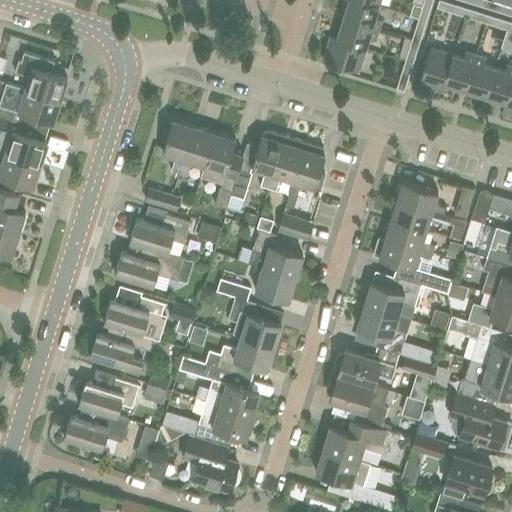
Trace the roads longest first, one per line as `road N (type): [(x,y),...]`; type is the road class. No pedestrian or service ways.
road 1 (residential): [(254,511),(271,484),(330,300),(379,117)]
road 2 (tertiary): [(50,318),(124,88),(125,59)]
road 3 (residential): [(9,450),(204,511)]
road 4 (residential): [(277,82),(177,55),(125,59)]
road 5 (tertiary): [(9,450),(50,318)]
road 6 (residential): [(511,157),(379,117)]
